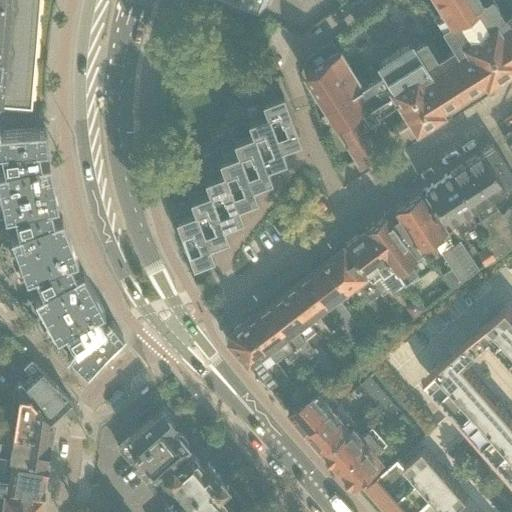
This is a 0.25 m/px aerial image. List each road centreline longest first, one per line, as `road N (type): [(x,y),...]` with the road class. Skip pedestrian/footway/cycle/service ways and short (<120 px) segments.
road 1 (secondary): [(89,0),(77,88),(93,216),(116,270),(167,337)]
road 2 (secondary): [(187,324),(144,260),(114,150),(116,88),(140,0)]
road 3 (residential): [(230,294),(511,104)]
road 4 (residential): [(64,511),(83,411),(167,337)]
road 5 (secondary): [(338,511),(234,395)]
